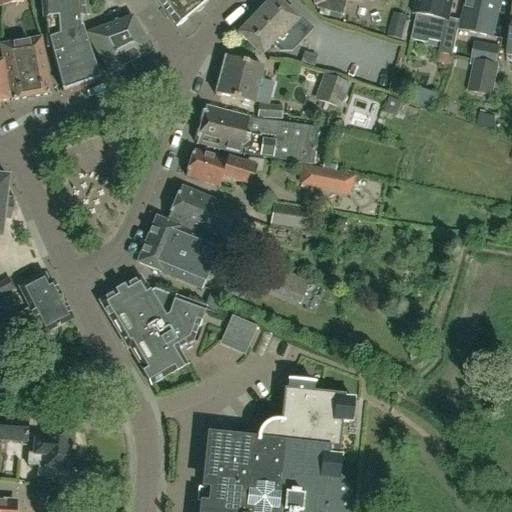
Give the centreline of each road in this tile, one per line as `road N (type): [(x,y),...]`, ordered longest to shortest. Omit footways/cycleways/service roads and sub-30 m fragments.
road 1 (residential): [(77,283),(123,236),(188,60)]
road 2 (residential): [(146,511),(142,417),(77,283)]
road 3 (residential): [(188,60),(14,141)]
road 4 (residential): [(77,283),(14,141)]
